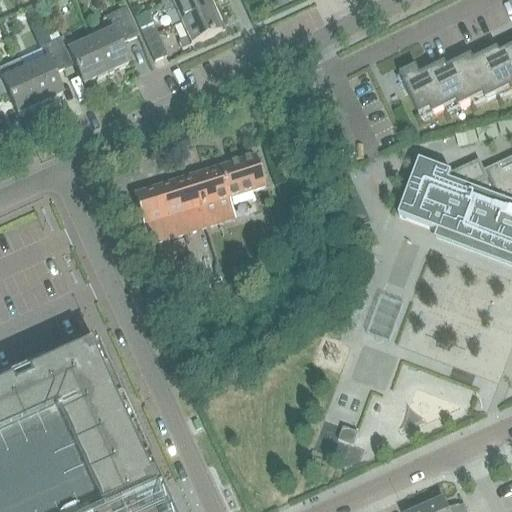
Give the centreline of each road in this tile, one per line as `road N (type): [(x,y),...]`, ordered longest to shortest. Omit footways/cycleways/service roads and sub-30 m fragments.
road 1 (residential): [(216,511),(59,172)]
road 2 (residential): [(59,172),(266,68)]
road 3 (residential): [(463,447),(321,511)]
road 4 (residential): [(266,68),(403,0)]
